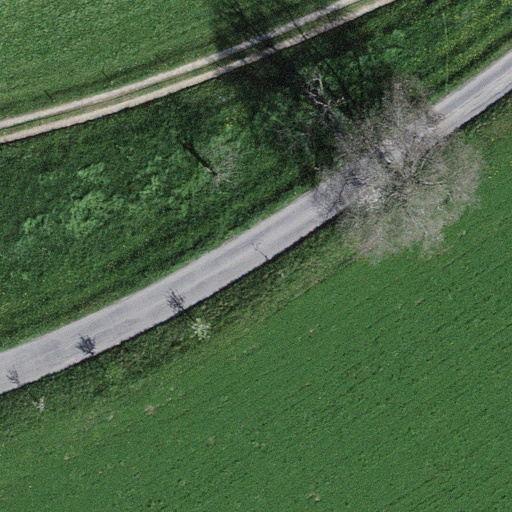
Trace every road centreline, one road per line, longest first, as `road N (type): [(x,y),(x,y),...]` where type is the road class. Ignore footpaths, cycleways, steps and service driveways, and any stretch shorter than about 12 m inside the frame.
road 1 (unclassified): [(0,369),(228,262),(511,62)]
road 2 (track): [(365,0),(188,76),(0,140)]
